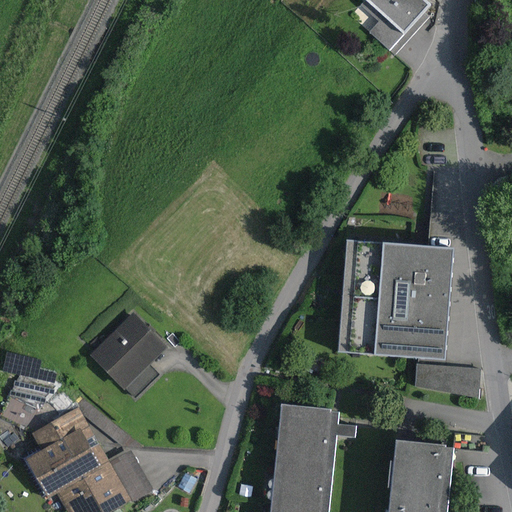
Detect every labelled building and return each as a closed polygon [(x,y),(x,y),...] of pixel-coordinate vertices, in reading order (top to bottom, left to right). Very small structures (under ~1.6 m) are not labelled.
[(436,3),(433,0),(377,0),(390,12),(409,30),(429,10),(436,3)] [(409,30),(393,47),(398,52),(434,15),(429,10),(409,30)] [(390,12),(374,29),(393,47),(409,30),(390,12)] [(455,247),(361,241),(354,351),(448,357),(455,247)] [(138,314),(97,354),(128,386),(152,362),(169,346),(138,314)] [(152,362),(128,386),(138,397),(162,373),(158,368),(152,362)] [(418,385),(481,397),(483,368),(419,364),(418,385)] [(361,425),(343,423),(344,410),(288,405),(277,511),(334,511),(342,433),(360,435),(361,425)] [(47,489),(58,483),(107,455),(90,425),(80,408),(39,431),(49,448),(30,459),(47,489)] [(451,511),(459,444),(398,438),(390,511),(451,511)] [(112,464),(131,498),(153,486),(139,460),(134,451),(112,464)] [(112,464),(107,455),(58,483),(74,511),(105,511),(131,498),(112,464)]
